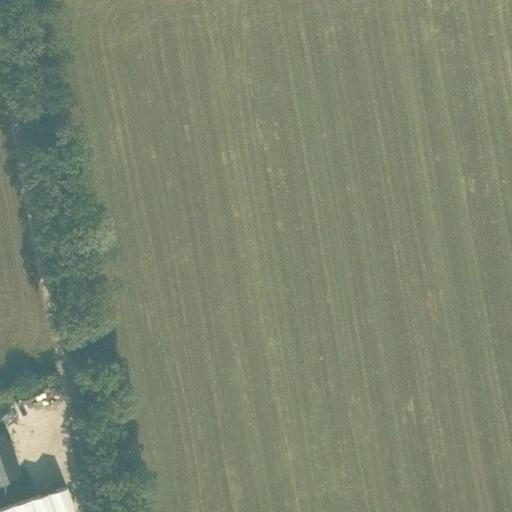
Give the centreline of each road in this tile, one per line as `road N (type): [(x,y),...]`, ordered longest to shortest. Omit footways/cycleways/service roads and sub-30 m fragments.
road 1 (track): [(123,511),(27,0)]
road 2 (track): [(0,41),(90,511)]
